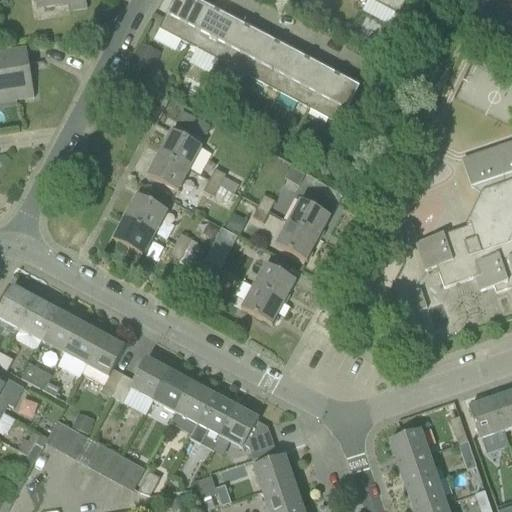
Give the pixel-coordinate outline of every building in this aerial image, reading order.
[(68,7),(69,14),(87,11),(85,0),(43,0),(45,11),(68,7)] [(175,0),(159,32),(189,48),(209,11),(188,0),(175,0)] [(407,0),(367,0),(368,1),(399,17),(407,0)] [(315,5),(309,13),(319,19),(324,11),(315,5)] [(239,27),(209,11),(189,48),(219,64),(239,27)] [(268,42),(239,27),(219,64),(249,79),(268,42)] [(299,58),(268,42),(249,79),(279,96),(299,58)] [(131,66),(151,75),(161,55),(140,45),(131,66)] [(16,103),(34,100),(30,72),(26,73),(23,52),(0,55),(0,97),(15,96),(16,103)] [(329,75),(299,58),(279,96),(310,112),(329,75)] [(359,91),(329,75),(310,112),(340,128),(359,91)] [(190,132),(196,122),(183,115),(177,125),(190,132)] [(204,139),(209,129),(196,122),(190,132),(204,139)] [(171,136),(160,157),(191,173),(203,151),(171,134),(170,135),(171,136)] [(444,291),(476,280),(480,294),(494,290),(496,296),(511,290),(511,146),(493,152),(467,161),(476,190),(482,189),(485,198),(470,228),(471,229),(461,232),(457,221),(448,224),(440,199),(411,209),(422,244),(416,246),(425,274),(437,270),(444,291)] [(191,173),(160,157),(149,178),(148,178),(147,179),(179,196),(191,173)] [(210,183),(220,189),(226,178),(215,172),(210,183)] [(214,200),(220,189),(210,183),(204,194),(214,200)] [(169,215),(137,198),(136,199),(137,200),(126,221),(156,238),(169,215)] [(259,210),(269,216),(275,205),(264,199),(259,210)] [(330,221),(331,220),(299,203),(287,226),(318,242),(330,221)] [(263,226),(269,216),(259,210),(253,221),(263,226)] [(242,222),(233,218),(226,232),(239,239),(247,225),(242,222)] [(144,260),(156,238),(126,221),(114,243),(113,242),(113,243),(144,260)] [(307,264),(318,242),(287,226),(275,248),(307,265),(307,264)] [(233,248),(237,240),(221,232),(217,240),(233,248)] [(181,237),(175,248),(186,253),(192,243),(181,237)] [(175,248),(170,259),(180,264),(186,253),(175,248)] [(253,290),(284,307),(295,285),(296,286),(296,284),(265,267),(253,290)] [(196,278),(184,272),(178,283),(190,290),(196,278)] [(229,291),(235,280),(224,274),(218,285),(229,291)] [(253,290),(241,312),(272,329),(273,328),(272,328),(284,307),(253,290)] [(0,322),(19,333),(35,303),(13,291),(0,314),(0,322)] [(421,292),(412,295),(419,314),(427,311),(421,292)] [(19,333),(42,345),(58,315),(35,303),(19,333)] [(80,327),(58,315),(42,345),(64,357),(80,327)] [(86,369),(84,373),(103,339),(80,327),(64,357),(86,369)] [(112,401),(123,379),(113,374),(125,351),(103,339),(84,373),(82,378),(104,389),(101,396),(112,401)] [(13,363),(5,359),(0,367),(0,370),(6,374),(13,363)] [(153,404),(169,374),(146,362),(134,385),(123,379),(112,401),(123,407),(131,392),(153,404)] [(44,394),(52,379),(30,367),(22,382),(44,394)] [(175,416),(191,386),(169,374),(153,404),(175,416)] [(62,385),(52,380),(52,379),(44,394),(56,400),(60,392),(59,391),(62,385)] [(4,388),(0,385),(0,415),(4,417),(9,409),(13,411),(23,392),(7,382),(4,388)] [(192,440),(214,399),(191,386),(175,416),(177,417),(171,428),(192,440)] [(511,396),(493,403),(504,435),(511,432),(511,396)] [(208,434),(220,440),(236,410),(214,399),(192,440),(190,443),(201,449),(208,434)] [(509,450),(504,435),(493,403),(468,411),(479,443),(482,442),(487,458),(509,450)] [(167,425),(171,415),(154,408),(150,418),(167,425)] [(268,431),(258,426),(259,423),(236,410),(220,440),(243,453),(245,449),(250,451),(253,463),(276,456),(268,431)] [(4,417),(0,415),(0,437),(2,439),(7,438),(15,423),(4,417)] [(93,423),(78,418),(72,433),(88,438),(93,423)] [(449,424),(455,441),(465,438),(459,420),(449,424)] [(45,447),(56,453),(68,431),(58,425),(54,433),(53,433),(48,441),(45,446),(45,447)] [(79,437),(68,431),(56,453),(67,459),(79,437)] [(390,446),(398,470),(430,459),(422,433),(389,445),(389,446),(390,446)] [(78,465),(90,442),(79,437),(67,459),(78,465)] [(45,446),(48,441),(44,439),(43,439),(41,438),(29,460),(36,464),(45,447),(45,446)] [(101,448),(90,442),(78,465),(89,471),(101,448)] [(467,474),(476,471),(468,445),(458,448),(467,474)] [(100,477),(111,454),(101,448),(89,471),(100,477)] [(123,460),(111,454),(100,477),(111,483),(123,460)] [(253,470),(261,494),(293,484),(285,461),(286,461),(286,459),(253,470)] [(398,470),(407,494),(439,483),(430,459),(398,470)] [(24,486),(36,464),(29,460),(17,482),(24,486)] [(121,489),(133,467),(134,466),(123,460),(111,483),(121,489)] [(145,473),(133,467),(121,489),(133,495),(145,473)] [(476,471),(467,474),(473,490),(482,487),(476,471)] [(150,500),(160,481),(149,475),(138,495),(150,500)] [(211,480),(197,485),(205,508),(213,505),(211,500),(217,497),(215,492),(211,480)] [(12,508),(24,486),(17,482),(4,504),(12,508)] [(407,494),(412,511),(435,511),(447,508),(439,483),(407,494)] [(291,511),(302,508),(293,484),(261,494),(267,511),(291,511)] [(215,492),(217,497),(218,497),(222,509),(231,506),(225,489),(215,492)] [(476,498),(480,511),(487,511),(490,511),(485,495),(476,498)] [(181,511),(180,502),(161,505),(162,511),(181,511)]
